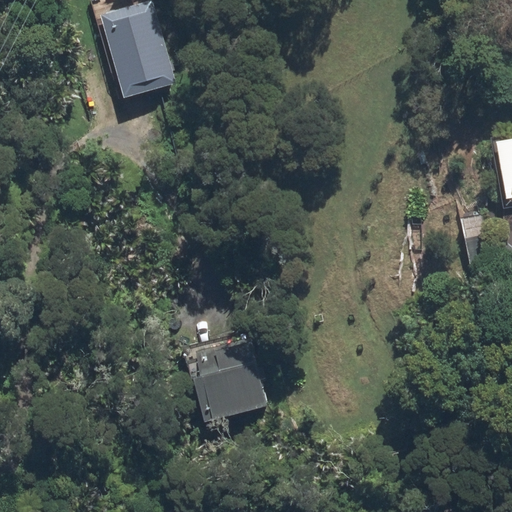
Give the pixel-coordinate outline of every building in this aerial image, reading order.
[(155,3),(107,17),(129,93),(177,80),(155,3)] [(511,142),(502,144),(509,187),(511,186),(511,142)] [(483,204),(459,212),(480,273),(504,264),(483,204)] [(511,217),(499,236),(511,244),(511,217)] [(252,343),(200,356),(215,414),(267,401),(252,343)]
